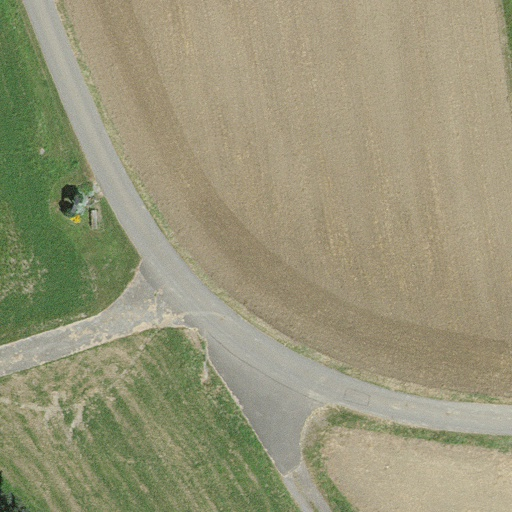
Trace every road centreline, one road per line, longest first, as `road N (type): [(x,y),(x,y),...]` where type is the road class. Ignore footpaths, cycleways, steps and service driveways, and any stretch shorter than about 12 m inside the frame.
road 1 (unclassified): [(511,405),(357,392),(251,328),(165,235),(68,86),(40,0)]
road 2 (track): [(318,511),(251,328)]
